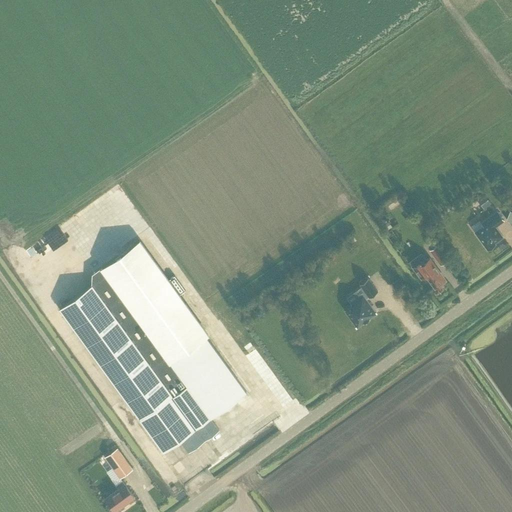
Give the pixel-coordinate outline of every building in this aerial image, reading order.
[(484,195),(478,200),(484,209),(490,204),(484,195)] [(480,220),(471,226),(475,231),(487,249),(495,243),(494,242),(503,236),(495,226),(504,219),(497,210),(481,222),(480,220)] [(387,222),(382,225),(385,230),(390,227),(387,222)] [(128,403),(140,419),(164,451),(180,440),(189,452),(219,430),(211,418),(247,391),(209,338),(211,336),(183,295),(190,290),(179,275),(173,280),(145,239),(97,271),(96,283),(63,305),(128,403)] [(441,264),(447,260),(436,245),(431,249),(441,264)] [(417,256),(409,261),(412,266),(421,278),(425,275),(434,288),(436,286),(438,287),(441,284),(441,283),(446,280),(430,259),(428,261),(425,257),(422,254),(418,257),(417,256)] [(359,282),(362,286),(366,292),(369,296),(370,296),(378,290),(367,276),(368,278),(360,283),(359,282)] [(318,305),(336,290),(328,281),(310,296),(318,305)] [(352,304),(344,309),(357,326),(356,326),(357,327),(363,322),(364,322),(370,317),(377,312),(376,312),(366,298),(369,296),(366,292),(351,303),(352,304)] [(115,444),(111,447),(113,450),(105,456),(113,467),(120,478),(133,468),(117,447),(115,444)] [(118,488),(105,497),(115,511),(134,497),(122,480),(120,478),(113,467),(106,471),(116,485),(118,488)]
